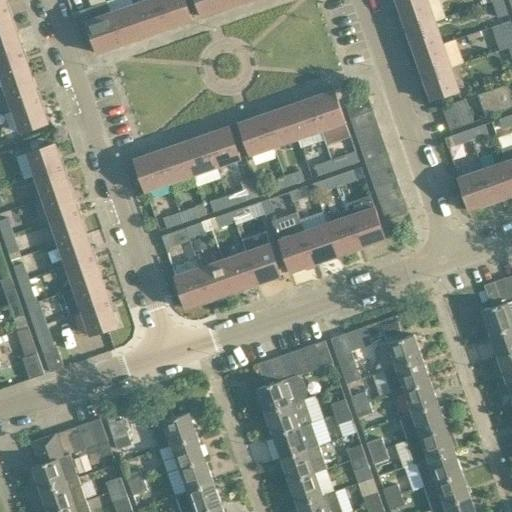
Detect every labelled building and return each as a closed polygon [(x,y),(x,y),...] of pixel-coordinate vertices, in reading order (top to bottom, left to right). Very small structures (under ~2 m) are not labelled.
[(0,0),(0,11),(9,8),(6,0),(0,0)] [(169,28),(159,0),(146,0),(135,4),(146,36),(169,28)] [(193,20),(186,0),(159,0),(169,28),(193,20)] [(227,8),(224,0),(197,0),(203,16),(227,8)] [(424,0),(397,0),(400,8),(424,0)] [(436,21),(428,0),(424,0),(400,8),(408,31),(436,21)] [(503,0),(498,0),(493,2),(498,17),(508,13),(503,0)] [(108,2),(74,13),(85,44),(95,41),(99,52),(122,44),(111,12),(108,2)] [(146,36),(135,4),(111,12),(122,44),(146,36)] [(0,36),(17,31),(9,8),(0,11),(0,36)] [(436,21),(408,31),(416,54),(444,44),(436,21)] [(511,29),(495,35),(500,49),(507,46),(511,44),(511,29)] [(0,62),(25,54),(17,31),(0,36),(0,62)] [(463,61),(456,40),(444,44),(416,54),(424,76),(452,67),(458,64),(458,63),(463,61)] [(33,76),(25,54),(0,62),(0,70),(5,86),(33,76)] [(432,99),(460,89),(452,67),(424,76),(432,99)] [(41,99),(33,76),(5,86),(13,108),(41,99)] [(511,91),(509,83),(478,94),(485,114),(511,105),(511,91)] [(346,121),(334,89),(311,97),(322,129),(346,121)] [(322,129),(311,97),(288,105),(299,138),(302,147),(325,139),(322,129)] [(373,109),(369,97),(346,105),(351,117),(373,109)] [(48,122),(41,99),(13,108),(21,131),(48,122)] [(469,110),(465,99),(443,107),(447,118),(469,110)] [(299,138),(288,105),(264,113),(275,146),(299,138)] [(377,120),(373,109),(351,117),(355,128),(377,120)] [(473,122),(469,110),(447,118),(451,130),(473,122)] [(275,146),(264,113),(241,121),(252,154),(275,146)] [(511,125),(511,114),(499,119),(503,128),(511,125)] [(381,131),(377,120),(355,128),(358,139),(381,131)] [(488,133),(485,124),(469,130),(472,138),(488,133)] [(242,158),(230,125),(206,134),(218,166),(242,158)] [(472,138),(469,130),(445,138),(448,146),(472,138)] [(385,143),(381,131),(358,139),(362,151),(385,143)] [(218,166),(206,134),(183,142),(194,174),(218,166)] [(194,174),(183,142),(159,150),(170,182),(194,174)] [(56,143),(28,152),(36,175),(64,166),(56,143)] [(389,154),(385,143),(362,151),(366,162),(389,154)] [(511,144),(502,148),(506,160),(511,177),(511,144)] [(170,182),(159,150),(136,159),(147,191),(170,182)] [(349,153),(332,159),(336,169),(352,164),(349,153)] [(393,166),(389,154),(366,162),(370,173),(393,166)] [(336,169),(332,159),(316,165),(319,175),(336,169)] [(511,194),(511,177),(506,160),(482,169),(494,201),(511,194)] [(72,188),(64,166),(36,175),(44,198),(72,188)] [(397,177),(393,166),(370,173),(374,185),(397,177)] [(305,180),(301,169),(286,175),(289,185),(305,180)] [(357,179),(354,169),(337,174),(341,184),(357,179)] [(494,201),(482,169),(458,177),(470,210),(494,201)] [(341,184),(337,174),(314,183),(317,193),(341,184)] [(273,191),(289,185),(286,175),(269,181),(273,191)] [(401,188),(397,177),(374,185),(378,196),(401,188)] [(307,185),(290,191),(294,201),(310,195),(307,185)] [(80,211),(72,188),(44,198),(52,220),(80,211)] [(405,200),(401,188),(378,196),(382,208),(405,200)] [(245,189),(228,195),(232,206),(248,200),(245,189)] [(232,206),(228,195),(210,202),(214,212),(232,206)] [(409,211),(405,200),(382,208),(386,219),(409,211)] [(253,214),(252,211),(250,205),(233,211),(237,220),(253,214)] [(386,238),(375,206),(351,215),(362,247),(386,238)] [(196,207),(181,212),(184,221),(199,216),(196,207)] [(88,234),(80,211),(52,220),(60,243),(88,234)] [(237,220),(233,211),(215,217),(218,227),(237,220)] [(184,221),(181,212),(164,218),(167,227),(184,221)] [(362,247),(351,215),(328,223),(339,255),(362,247)] [(0,219),(0,224),(4,237),(14,234),(8,217),(0,219)] [(205,231),(202,222),(185,228),(188,237),(205,231)] [(339,255),(328,223),(304,231),(315,263),(339,255)] [(188,237),(185,228),(162,236),(166,248),(189,240),(188,237)] [(315,263),(304,231),(280,239),(291,271),(315,263)] [(20,251),(14,234),(4,237),(10,254),(20,251)] [(95,256),(88,234),(60,243),(68,266),(95,256)] [(282,274),(271,242),(247,251),(258,282),(282,274)] [(258,282),(247,251),(224,259),(235,291),(258,282)] [(103,279),(95,256),(68,266),(75,287),(74,288),(74,289),(103,279)] [(235,291),(224,259),(200,267),(211,299),(235,291)] [(28,275),(24,262),(14,265),(19,278),(28,275)] [(211,299),(200,267),(176,275),(188,307),(211,299)] [(28,275),(19,278),(26,298),(35,295),(28,275)] [(511,295),(506,278),(484,286),(492,307),(483,310),(491,334),(511,326),(511,295)] [(111,302),(103,279),(74,289),(74,288),(63,292),(71,314),(83,310),(84,311),(111,302)] [(21,300),(16,285),(4,289),(10,304),(21,300)] [(25,313),(21,300),(10,304),(14,317),(25,313)] [(119,324),(111,302),(84,311),(91,334),(119,324)] [(47,324),(42,309),(31,313),(36,328),(47,324)] [(65,366),(58,347),(56,348),(47,324),(36,328),(51,371),(65,367),(64,366),(65,366)] [(511,352),(511,326),(491,334),(499,357),(511,352)] [(46,373),(39,354),(30,327),(17,331),(26,356),(24,356),(31,378),(46,373)] [(361,377),(353,352),(346,334),(332,339),(347,383),(361,377)] [(422,358),(415,335),(382,346),(378,353),(382,363),(379,364),(376,369),(377,372),(384,370),(384,371),(422,358)] [(333,362),(326,341),(315,344),(322,366),(333,362)] [(322,366),(315,344),(303,348),(311,370),(322,366)] [(311,370),(303,348),(292,352),(300,374),(311,370)] [(300,374),(292,352),(281,356),(288,377),(298,374),(300,374)] [(507,380),(511,377),(511,352),(499,357),(507,380)] [(302,377),(298,374),(288,377),(281,356),(258,364),(266,385),(258,388),(266,412),(304,399),(307,394),(307,389),(305,384),(302,377)] [(430,381),(422,358),(384,371),(392,392),(404,388),(405,390),(430,381)] [(438,404),(430,381),(405,390),(413,412),(412,412),(412,413),(438,404)] [(366,392),(352,397),(355,407),(370,402),(366,392)] [(312,422),(304,399),(266,412),(274,435),(312,422)] [(346,399),(332,404),(335,414),(350,409),(346,399)] [(373,412),(370,402),(355,407),(359,417),(373,412)] [(446,426),(438,404),(412,413),(412,412),(400,416),(408,440),(446,426)] [(147,413),(154,432),(159,448),(171,444),(172,445),(197,436),(189,412),(174,418),(170,406),(147,413)] [(353,419),(350,409),(335,414),(339,424),(353,419)] [(108,442),(100,418),(89,422),(98,445),(108,442)] [(98,445),(89,422),(78,426),(86,449),(98,445)] [(282,458),(320,445),(312,422),(274,435),(282,458)] [(86,449),(78,426),(67,430),(75,453),(86,449)] [(447,428),(446,426),(408,440),(416,463),(455,449),(450,438),(454,437),(451,426),(447,428)] [(75,453),(67,430),(56,434),(64,456),(73,453),(75,453)] [(117,449),(132,443),(129,433),(113,439),(117,449)] [(81,477),(73,453),(64,456),(56,434),(33,442),(41,464),(33,467),(41,490),(81,477)] [(206,459),(197,436),(172,445),(180,468),(206,459)] [(382,438),(368,443),(371,453),(386,448),(382,438)] [(328,467),(320,445),(282,458),(290,481),(327,468),(326,467),(328,467)] [(362,445),(348,449),(351,460),(366,455),(362,445)] [(390,458),(386,448),(371,453),(375,463),(390,458)] [(463,472),(455,449),(416,463),(424,486),(425,486),(463,472)] [(369,465),(366,455),(351,460),(355,470),(369,465)] [(214,482),(206,459),(180,468),(187,490),(188,491),(214,482)] [(334,490),(327,468),(290,481),(298,504),(336,491),(335,490),(334,490)] [(142,470),(127,475),(131,485),(145,480),(142,470)] [(471,496),(463,472),(425,486),(433,509),(471,496)] [(53,511),(89,500),(81,477),(41,490),(48,511),(53,511)] [(121,477),(107,482),(111,492),(125,487),(121,477)] [(374,478),(359,483),(367,506),(382,501),(374,478)] [(149,490),(145,480),(131,485),(134,495),(149,490)] [(202,511),(222,505),(214,482),(188,491),(187,490),(176,494),(181,511),(202,511)] [(399,484),(384,489),(387,499),(402,494),(399,484)] [(128,497),(125,487),(111,492),(114,502),(128,497)] [(343,511),(336,491),(298,504),(300,511),(343,511)] [(406,504),(402,494),(387,499),(391,509),(406,504)] [(476,511),(471,496),(433,509),(433,511),(476,511)] [(92,511),(89,500),(53,511),(92,511)] [(382,511),(385,511),(382,501),(367,506),(368,511),(382,511)]
